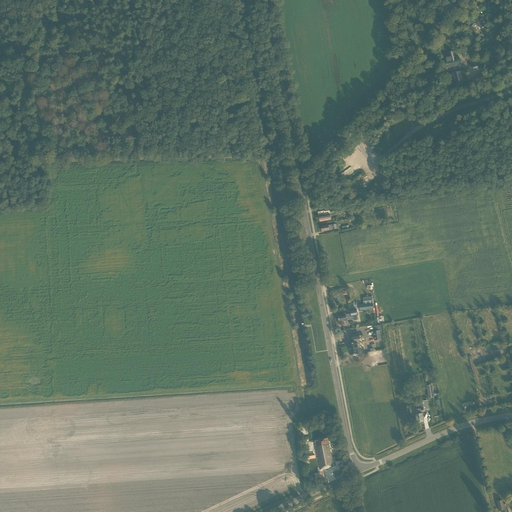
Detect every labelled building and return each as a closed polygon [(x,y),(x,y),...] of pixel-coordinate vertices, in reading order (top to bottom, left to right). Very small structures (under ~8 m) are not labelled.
[(477,28),(479,31),(483,28),(476,19),(473,21),(475,23),(472,26),(475,29),(477,28)] [(455,60),(453,52),(448,53),(449,56),(445,58),(445,62),(446,67),(447,67),(447,68),(457,66),(457,64),(456,59),(455,60)] [(465,80),(463,71),(449,74),(451,83),(465,80)] [(486,80),(484,73),(475,76),(476,82),(486,80)] [(329,211),(324,212),(324,211),(318,212),(319,217),(320,222),(331,220),(329,211)] [(363,296),(363,300),(364,305),(359,305),(360,311),(369,310),(369,312),(374,311),(372,299),(368,299),(368,296),(363,296)] [(344,321),(347,321),(347,320),(352,319),(352,318),(358,317),(357,316),(358,316),(356,309),(350,311),(351,314),(346,315),(338,316),(339,322),(340,325),(344,324),(344,321)] [(379,331),(378,326),(373,327),(374,332),(373,332),(375,341),(383,339),(383,336),(380,336),(380,331),(379,331)] [(353,343),(348,344),(350,355),(359,354),(357,343),(359,342),(359,339),(360,339),(359,334),(351,335),(352,340),(353,340),(353,343)] [(386,360),(385,352),(372,355),(374,362),(386,360)] [(427,401),(419,402),(421,410),(428,409),(427,401)] [(420,409),(416,409),(417,413),(417,414),(415,415),(417,423),(424,421),(422,414),(421,414),(420,409)] [(328,438),(315,441),(320,470),(330,468),(329,468),(333,467),(328,438)] [(506,504),(503,504),(502,500),(497,502),(499,511),(508,509),(506,504)]
